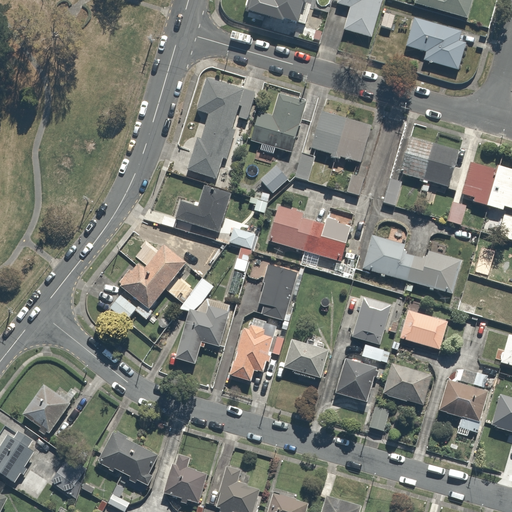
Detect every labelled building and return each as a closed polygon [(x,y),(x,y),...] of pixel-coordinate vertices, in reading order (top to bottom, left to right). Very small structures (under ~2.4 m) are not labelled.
[(244,0),(240,13),(275,25),(276,21),(289,25),(297,0),(244,0)] [(335,0),(334,5),(345,8),(339,31),(368,39),(378,0),(335,0)] [(468,0),(410,0),(410,3),(464,18),(468,0)] [(395,14),(382,10),(377,26),(390,30),(395,14)] [(410,17),(402,48),(422,53),(420,62),(454,71),(464,31),(410,17)] [(183,167),(216,176),(233,116),(244,119),(253,90),(201,75),(191,110),(203,113),(197,137),(192,136),(183,167)] [(245,137),(258,141),(256,149),(272,154),(275,146),(289,150),(304,100),(275,91),(268,114),(253,109),(245,137)] [(370,121),(318,107),(307,149),(359,162),(370,121)] [(457,151),(408,136),(398,172),(446,186),(457,151)] [(312,156),(298,153),(293,177),(307,180),(312,156)] [(511,206),(511,204),(511,169),(495,164),(494,169),(466,160),(457,189),(471,194),(470,200),(501,209),(503,203),(511,206)] [(288,178),(275,164),(259,179),(272,193),(288,178)] [(362,176),(350,173),(345,191),(357,194),(362,176)] [(400,181),(386,177),(379,203),(393,206),(400,181)] [(198,202),(179,196),(173,218),(217,232),(230,192),(204,184),(198,202)] [(465,204),(449,199),(443,218),(458,224),(465,204)] [(303,209),(276,201),(265,238),(338,259),(349,223),(323,215),(321,222),(301,216),(303,209)] [(511,216),(500,212),(492,233),(509,239),(511,235),(511,216)] [(233,225),(228,240),(250,247),(255,232),(233,225)] [(157,227),(156,237),(174,239),(175,229),(157,227)] [(403,240),(371,230),(360,265),(449,293),(460,258),(426,247),(423,257),(400,250),(403,240)] [(106,305),(124,321),(133,311),(138,315),(184,263),(162,243),(141,267),(134,261),(117,280),(124,286),(106,305)] [(253,250),(238,245),(231,267),(246,272),(253,250)] [(511,249),(508,248),(490,318),(511,323),(511,249)] [(294,269),(267,260),(254,302),(259,303),(256,312),(279,319),(294,269)] [(209,285),(190,266),(168,288),(188,307),(209,285)] [(387,303),(360,295),(348,337),(375,344),(387,303)] [(459,295),(451,319),(463,323),(467,312),(480,316),(484,304),(459,295)] [(205,313),(185,308),(172,358),(191,363),(195,346),(201,347),(202,343),(218,347),(228,311),(207,305),(205,313)] [(446,321),(404,307),(394,337),(436,350),(446,321)] [(277,324),(243,314),(226,373),(247,379),(249,369),(259,372),(262,360),(268,362),(270,354),(278,357),(284,335),(275,332),(277,324)] [(511,334),(505,333),(497,359),(511,363),(511,334)] [(291,338),(282,365),(290,368),(289,372),(316,381),(326,349),(291,338)] [(363,344),(359,354),(384,363),(387,352),(363,344)] [(371,365),(344,356),(333,391),(361,400),(371,365)] [(430,373),(388,360),(378,392),(420,405),(430,373)] [(444,378),(435,407),(478,421),(487,392),(444,378)] [(55,395),(37,384),(20,413),(51,432),(72,396),(59,388),(55,395)] [(511,396),(497,392),(487,424),(511,431),(511,396)] [(389,410),(374,405),(366,426),(382,431),(389,410)] [(10,439),(1,433),(0,435),(0,473),(16,483),(24,469),(20,466),(29,450),(25,448),(31,439),(16,429),(10,439)] [(95,461),(144,485),(151,471),(147,469),(155,454),(110,432),(95,461)] [(187,456),(169,451),(159,491),(196,500),(203,471),(185,467),(187,456)] [(85,467),(65,456),(50,482),(70,493),(85,467)] [(216,511),(250,511),(256,489),(234,483),(238,468),(222,464),(211,511),(216,511)] [(121,488),(113,485),(105,503),(121,510),(126,499),(117,495),(121,488)] [(301,511),(305,499),(271,490),(264,511),(301,511)] [(355,511),(358,503),(322,495),(317,511),(355,511)]
